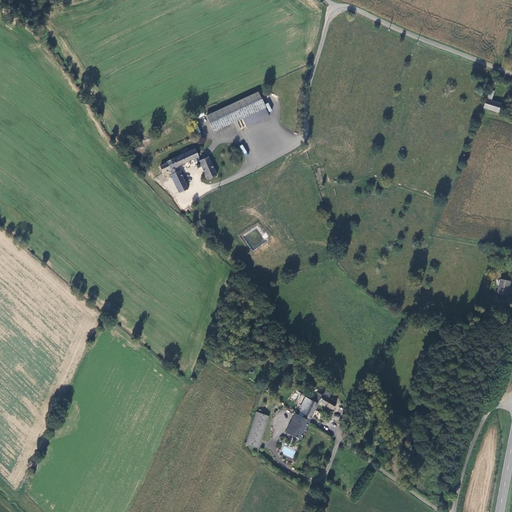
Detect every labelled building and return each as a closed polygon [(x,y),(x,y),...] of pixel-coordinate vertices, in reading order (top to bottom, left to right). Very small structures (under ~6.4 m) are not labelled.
[(268,116),(258,92),(206,114),(213,130),(241,118),(243,117),(246,126),(268,116)] [(486,100),(484,107),(498,111),(500,104),(491,101),(486,100)] [(242,144),(239,146),(245,154),(247,152),(242,144)] [(200,161),(195,148),(183,154),(166,162),(167,164),(161,167),(164,174),(170,170),(172,173),(171,175),(179,193),(187,190),(177,167),(194,160),(195,163),(197,164),(199,163),(200,161)] [(207,157),(200,161),(208,179),(216,175),(209,159),(210,158),(209,156),(207,157)] [(510,280),(500,278),(497,292),(507,294),(510,280)] [(336,402),(330,399),(332,395),(324,392),(322,396),(317,394),(313,402),(305,398),(300,408),(301,409),(298,416),(301,418),(309,423),(319,404),(332,411),(336,402)] [(269,416),(256,412),(244,444),(257,448),(269,416)] [(300,440),(309,423),(301,418),(298,416),(294,415),(286,433),(290,436),(300,440)]
